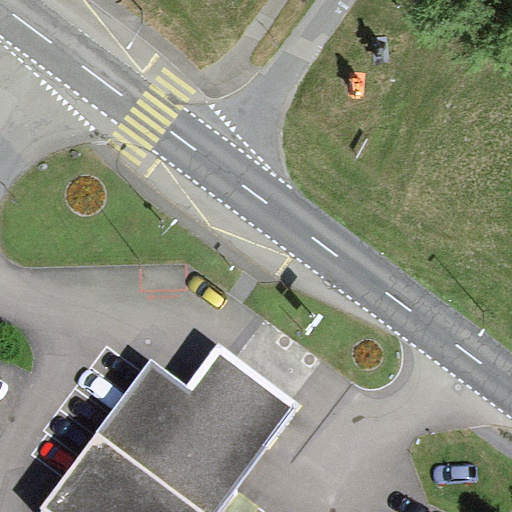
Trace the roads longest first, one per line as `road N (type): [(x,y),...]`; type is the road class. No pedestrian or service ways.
road 1 (secondary): [(219,169),(511,387)]
road 2 (residential): [(219,169),(336,0)]
road 3 (secondary): [(74,59),(219,169)]
road 4 (residential): [(0,182),(74,59)]
